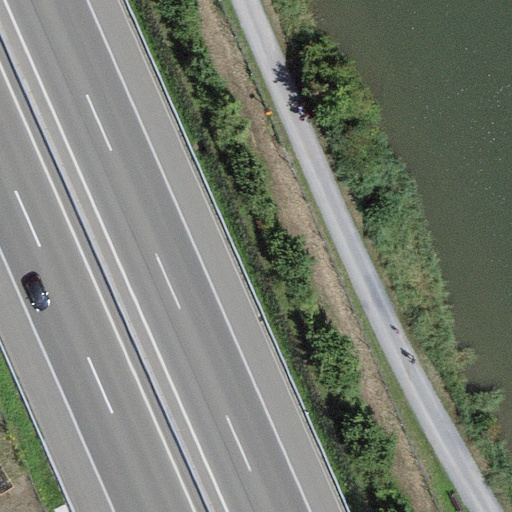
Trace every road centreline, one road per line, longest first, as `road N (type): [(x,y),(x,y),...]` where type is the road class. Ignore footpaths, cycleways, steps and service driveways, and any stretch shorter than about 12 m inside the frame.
road 1 (track): [(500,511),(444,419),(368,260),(257,0)]
road 2 (motorway): [(282,511),(59,0)]
road 3 (motorway): [(0,133),(164,511)]
